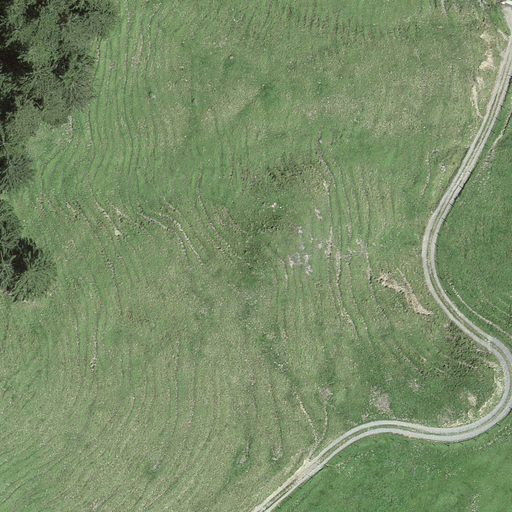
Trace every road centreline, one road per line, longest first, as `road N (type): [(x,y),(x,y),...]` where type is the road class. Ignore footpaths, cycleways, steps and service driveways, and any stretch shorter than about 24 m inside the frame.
road 1 (track): [(511,50),(428,251),(448,307),(497,347),(511,374)]
road 2 (track): [(511,387),(493,419),(460,434),(381,426),(354,434),(260,511)]
